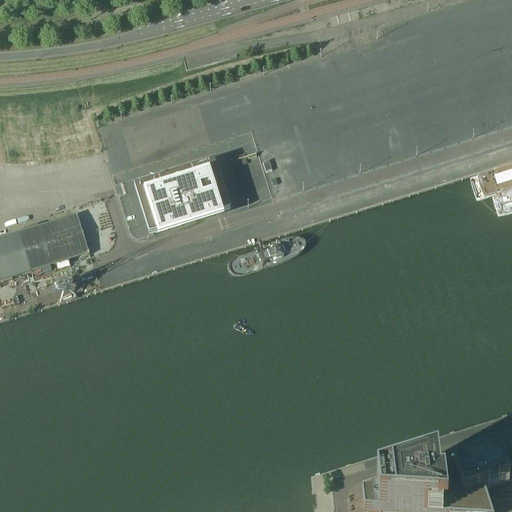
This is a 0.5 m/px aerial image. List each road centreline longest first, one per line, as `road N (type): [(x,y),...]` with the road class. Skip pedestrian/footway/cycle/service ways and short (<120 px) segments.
road 1 (unclassified): [(24,195),(99,174),(126,254),(511,134)]
road 2 (secondary): [(0,57),(86,48),(268,0)]
road 3 (residential): [(500,434),(352,479),(342,485),(339,511)]
